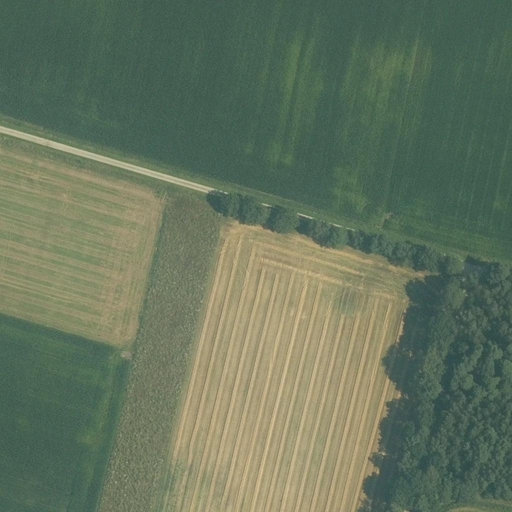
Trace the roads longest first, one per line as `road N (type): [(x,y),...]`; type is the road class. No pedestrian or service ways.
road 1 (unclassified): [(0,128),(474,269)]
road 2 (track): [(511,276),(474,269),(407,511)]
